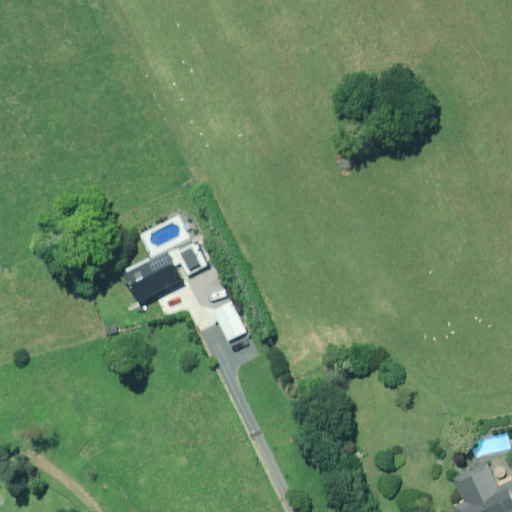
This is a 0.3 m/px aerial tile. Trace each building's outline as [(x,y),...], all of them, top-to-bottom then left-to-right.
[(188,282),(174,252),(129,273),(143,303),(188,282)] [(244,336),(229,306),(217,312),(232,342),(244,336)] [(282,427),(264,432),(270,450),(288,444),(282,427)] [(511,450),(508,434),(472,442),(476,458),(511,450)] [(500,488),(491,466),(458,480),(467,503),(457,507),(458,511),(511,511),(511,485),(511,484),(500,488)]
